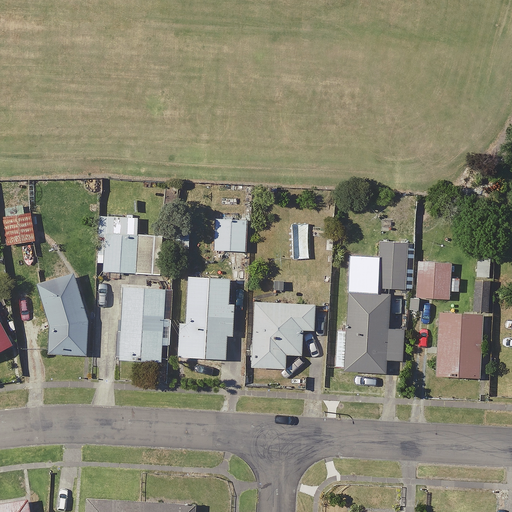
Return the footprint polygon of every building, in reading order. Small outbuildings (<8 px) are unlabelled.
[(30,240),(25,199),(0,202),(0,216),(3,242),(30,240)] [(133,215),(96,214),(94,260),(102,260),(101,270),(155,272),(156,230),(132,229),(133,215)] [(243,218),(211,215),(209,248),(241,250),(243,218)] [(186,229),(170,229),(170,247),(187,247),(186,229)] [(403,242),(376,241),(374,285),(401,286),(403,242)] [(486,255),(473,254),(471,275),(484,276),(486,255)] [(444,292),(451,292),(451,281),(444,280),(445,270),(452,270),(453,259),(414,257),(412,295),(444,296),(444,292)] [(82,305),(72,269),(35,280),(42,307),(42,352),(82,352),(82,305)] [(225,275),(183,273),(181,320),(175,320),(174,354),(221,356),(222,333),(228,334),(229,302),(224,302),(225,275)] [(159,316),(161,284),(118,282),(115,357),(157,359),(157,343),(165,343),(166,317),(159,316)] [(382,328),(384,292),(344,291),(342,327),(333,326),(331,367),(380,369),(381,356),(397,357),(398,329),(382,328)] [(310,302),(248,299),(245,364),(280,366),(281,352),(296,353),(297,327),(308,328),(310,302)] [(477,311),(433,309),(430,372),(474,374),(477,311)] [(190,511),(191,500),(80,494),(79,511),(190,511)] [(0,511),(25,511),(23,496),(0,499),(0,511)]
